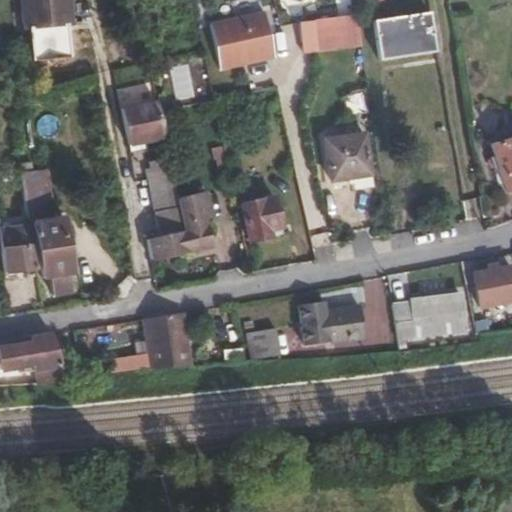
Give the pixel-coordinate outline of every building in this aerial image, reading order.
[(71,15),(68,0),(22,0),(25,20),(71,15)] [(354,13),(317,19),(325,49),(358,43),(362,42),(358,13),(354,13)] [(268,54),(263,30),(266,29),(263,14),(212,25),(216,43),(231,40),(236,61),(268,54)] [(325,49),(317,19),(301,22),(309,52),(325,49)] [(439,64),(433,23),(378,31),(384,72),(439,64)] [(271,54),(266,29),(263,30),(268,54),(271,54)] [(231,40),(216,43),(219,65),(236,61),(231,40)] [(175,101),(208,96),(202,60),(169,66),(175,101)] [(241,93),(213,98),(215,105),(242,99),(241,93)] [(166,140),(158,103),(124,110),(130,141),(143,139),(144,144),(166,140)] [(372,184),(363,133),(326,139),(332,178),(350,175),(352,188),(372,184)] [(511,136),(494,142),(509,187),(511,185),(511,136)] [(46,216),(42,194),(50,193),(46,168),(21,171),(29,221),(33,220),(42,275),(51,274),(54,291),(69,289),(66,271),(73,270),(63,214),(46,216)] [(211,215),(206,192),(186,196),(185,189),(176,191),(185,230),(148,237),(151,255),(211,244),(206,216),(211,215)] [(281,227),(274,195),(244,202),(253,240),(272,236),(271,229),(281,227)] [(36,264),(29,221),(0,224),(0,235),(4,268),(36,264)] [(511,303),(511,271),(511,269),(475,277),(481,309),(511,303)] [(472,329),(464,289),(405,300),(399,302),(406,342),(412,340),(472,329)] [(311,345),(337,342),(333,312),(332,302),(306,305),(311,345)] [(372,337),(368,308),(333,312),(337,342),(372,337)] [(194,367),(187,310),(146,316),(153,370),(194,367)] [(248,358),(278,355),(275,327),(245,330),(248,358)] [(62,366),(52,332),(29,336),(31,342),(0,346),(0,361),(2,371),(34,365),(34,356),(46,353),(50,369),(62,366)]
